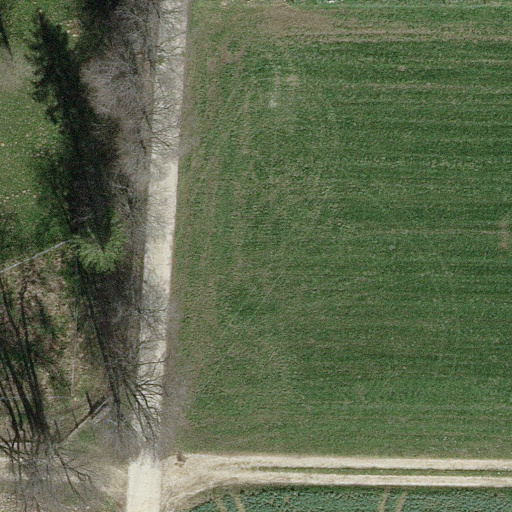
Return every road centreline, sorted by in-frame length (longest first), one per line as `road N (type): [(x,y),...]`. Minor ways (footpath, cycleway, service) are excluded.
road 1 (track): [(141,511),(173,0)]
road 2 (track): [(0,465),(511,480)]
